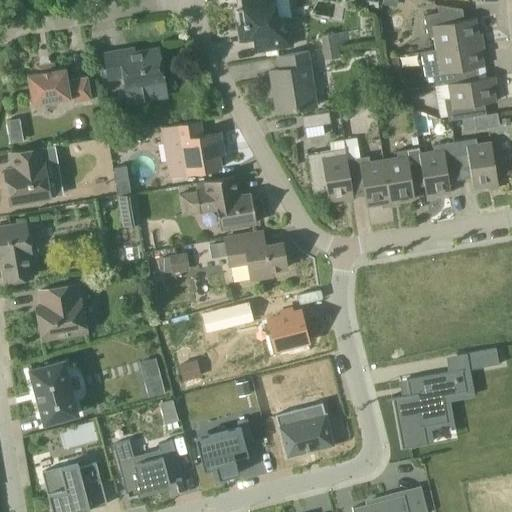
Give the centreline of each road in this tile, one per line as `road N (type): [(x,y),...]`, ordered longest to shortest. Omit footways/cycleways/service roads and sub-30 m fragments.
road 1 (residential): [(343,248),(337,284),(371,446),(355,469),(193,511)]
road 2 (residential): [(343,248),(310,235),(204,51),(191,0)]
road 3 (residential): [(0,40),(185,0)]
road 4 (residential): [(511,221),(343,248)]
